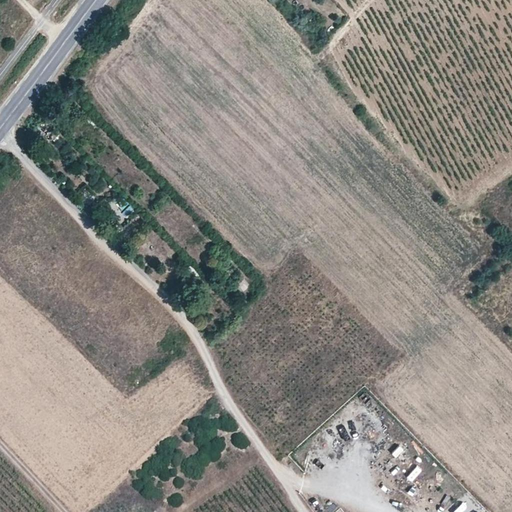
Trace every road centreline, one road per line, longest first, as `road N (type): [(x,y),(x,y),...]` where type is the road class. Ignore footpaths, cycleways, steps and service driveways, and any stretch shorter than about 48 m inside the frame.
road 1 (track): [(1,127),(189,320),(228,401),(305,511)]
road 2 (secondary): [(0,129),(98,0)]
